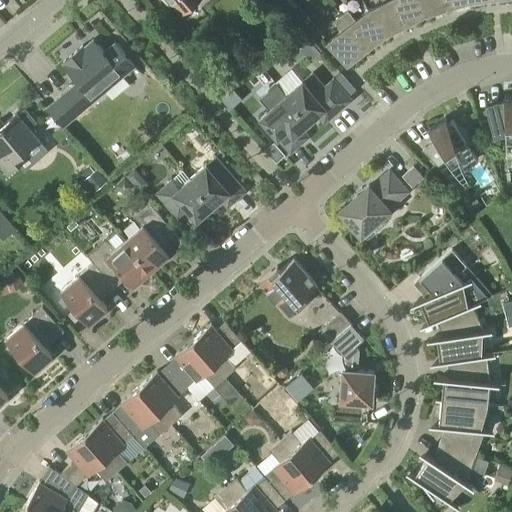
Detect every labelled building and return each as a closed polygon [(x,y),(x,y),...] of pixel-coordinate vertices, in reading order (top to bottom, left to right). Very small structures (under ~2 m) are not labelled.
[(197,0),(165,0),(169,4),(172,2),(182,13),(197,0)] [(382,0),(384,2),(369,10),(384,34),(405,23),(392,0),(382,0)] [(425,13),(419,0),(392,0),(405,23),(425,13)] [(419,0),(425,13),(447,6),(444,0),(419,0)] [(366,48),(384,34),(369,10),(356,20),(348,10),(341,16),(366,48)] [(348,62),(366,48),(341,16),(334,21),(342,31),(328,41),(348,62)] [(64,125),(71,120),(135,65),(115,43),(104,52),(94,39),(84,47),(83,45),(63,62),(65,63),(64,64),(78,81),(48,107),(64,125)] [(340,70),(333,77),(348,95),(356,88),(340,70)] [(286,94),(310,122),(317,115),(323,122),(341,105),(313,73),(304,81),(303,80),(286,94)] [(303,128),(310,122),(286,94),(269,109),(270,110),(261,118),(289,151),(308,134),(303,128)] [(493,136),(506,133),(506,139),(511,138),(511,95),(504,96),(504,100),(485,104),(493,136)] [(329,119),(339,130),(356,116),(346,104),(329,119)] [(32,124),(32,119),(30,115),(27,113),(22,113),(19,115),(17,113),(4,124),(0,119),(0,164),(7,174),(30,155),(26,150),(39,139),(30,127),(32,124)] [(423,150),(440,168),(449,160),(452,164),(459,160),(464,168),(479,158),(471,147),(473,145),(472,139),(471,136),(469,133),(467,131),(465,128),(460,125),(458,126),(453,119),(448,122),(446,117),(429,128),(435,138),(423,150)] [(273,142),(265,150),(276,163),(285,155),(273,142)] [(190,178),(214,206),(221,199),(226,205),(245,189),(216,156),(207,164),(206,164),(190,178)] [(95,191),(108,180),(97,167),(94,170),(90,165),(76,178),(88,192),(92,189),(95,191)] [(134,169),(126,175),(135,186),(139,191),(148,183),(134,169)] [(388,207),(407,191),(390,171),(371,187),(369,185),(340,210),(361,234),(390,209),(388,207)] [(124,195),(135,186),(126,175),(115,185),(124,195)] [(197,220),(214,206),(190,178),(180,187),(173,179),(157,193),(173,212),(183,204),(197,220)] [(470,213),(482,205),(476,196),(464,204),(470,213)] [(143,225),(126,239),(154,272),(164,263),(162,261),(171,252),(169,253),(162,246),(176,234),(182,241),(183,241),(149,201),(134,215),(143,225)] [(0,209),(0,236),(3,240),(16,229),(0,209)] [(117,229),(88,254),(116,286),(108,277),(116,269),(121,270),(134,285),(142,278),(144,280),(154,272),(126,239),(126,240),(117,229)] [(428,322),(437,318),(444,315),(472,304),(475,302),(474,301),(468,304),(463,282),(466,281),(465,280),(463,281),(456,273),(466,265),(452,249),(414,282),(416,284),(417,284),(416,282),(421,278),(434,293),(418,300),(419,301),(421,300),(429,320),(427,321),(428,322)] [(102,292),(105,296),(116,286),(88,254),(87,255),(94,262),(62,290),(66,294),(64,296),(71,304),(73,302),(89,322),(87,324),(88,325),(90,323),(93,320),(95,323),(107,312),(105,310),(110,305),(109,304),(107,306),(98,295),(102,292)] [(275,275),(271,271),(259,282),(289,317),(308,300),(304,296),(317,284),(294,258),(275,275)] [(451,334),(443,335),(435,336),(435,338),(437,337),(440,359),(438,359),(438,361),(455,358),(486,354),(489,353),(488,352),(482,353),(483,331),(485,330),(485,329),(483,329),(472,304),(444,315),(451,334)] [(33,372),(35,371),(38,368),(40,370),(52,360),(50,357),(55,353),(54,352),(53,354),(43,342),(47,339),(50,343),(64,331),(42,306),(6,337),(10,342),(8,343),(15,351),(17,350),(34,370),(32,371),(33,372)] [(331,341),(351,323),(341,311),(318,330),(329,343),(331,341)] [(193,339),(226,377),(237,367),(226,355),(233,349),(233,348),(241,340),(225,321),(216,329),(211,324),(193,339)] [(364,338),(351,323),(331,341),(345,356),(344,369),(343,369),(341,400),(372,403),(373,399),(375,399),(376,395),(377,391),(376,387),(374,387),(375,371),(358,370),(360,350),(356,346),(364,338)] [(215,386),(223,395),(234,386),(226,377),(193,339),(175,355),(190,372),(181,380),(187,387),(196,379),(197,380),(204,374),(215,386)] [(439,399),(439,400),(487,405),(490,383),(492,383),(492,381),(490,381),(486,354),(455,358),(458,378),(442,376),(441,378),(444,378),(442,400),(439,399)] [(242,384),(253,375),(245,365),(234,374),(242,384)] [(187,387),(181,380),(172,388),(157,371),(139,387),(171,424),(182,414),(172,402),(179,396),(178,395),(187,387)] [(285,383),(297,398),(312,386),(301,372),(285,383)] [(0,407),(8,400),(6,397),(11,392),(10,391),(8,393),(0,384),(0,407)] [(234,386),(223,395),(230,405),(242,395),(234,386)] [(160,433),(171,424),(139,387),(121,402),(126,408),(117,416),(118,417),(133,435),(143,447),(160,433)] [(454,426),(447,444),(476,455),(485,429),(487,429),(488,428),(481,427),(487,406),(487,405),(439,400),(439,401),(442,401),(439,423),(437,423),(437,424),(454,426)] [(125,443),(133,435),(118,417),(109,425),(103,418),(85,434),(117,471),(128,462),(118,449),(125,443)] [(281,440),(315,479),(324,472),(322,470),(331,461),(326,456),(335,448),(319,429),(310,437),(309,436),(302,442),(292,430),(281,440)] [(106,481),(117,471),(85,434),(67,450),(75,460),(60,473),(76,485),(88,475),(89,475),(95,468),(106,481)] [(225,435),(201,455),(210,465),(233,445),(225,435)] [(306,487),(315,479),(281,440),(270,449),(280,461),(273,468),(264,476),(281,495),(290,487),(295,493),(304,485),(306,487)] [(440,463),(433,459),(426,454),(425,455),(427,456),(415,474),(413,473),(412,474),(426,484),(425,486),(424,486),(423,486),(433,499),(434,498),(434,497),(438,491),(454,503),(455,502),(450,498),(466,482),(468,483),(468,482),(466,481),(476,455),(447,444),(440,463)] [(272,503),(281,495),(264,476),(255,465),(239,479),(237,477),(226,487),(247,511),(272,511),(277,509),(272,503)] [(495,480),(508,485),(511,474),(511,468),(500,465),(495,480)] [(40,481),(27,502),(44,511),(74,511),(87,491),(76,485),(60,473),(55,470),(46,485),(40,481)] [(184,498),(190,484),(174,478),(169,491),(184,498)] [(247,511),(226,487),(215,496),(226,508),(221,511),(247,511)] [(44,511),(27,502),(21,511),(44,511)]
